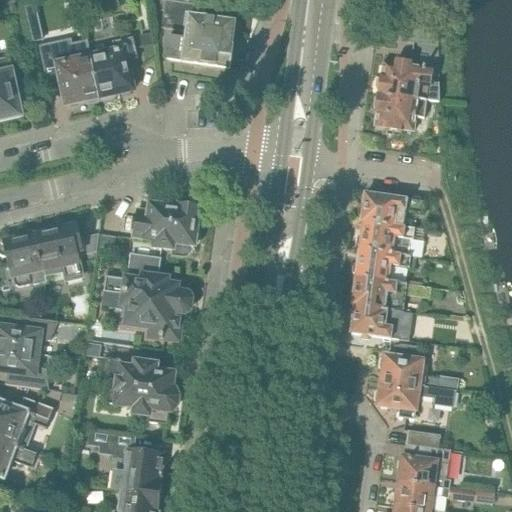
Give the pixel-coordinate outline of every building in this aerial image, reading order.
[(168,61),(229,70),(232,49),(231,49),(235,24),(232,24),(234,12),(235,12),(244,9),(245,0),(161,0),(162,1),(165,2),(161,29),(187,33),(185,42),(171,40),(168,61)] [(33,5),(23,7),(31,41),(41,38),(33,5)] [(428,27),(426,38),(437,39),(437,31),(438,31),(438,28),(428,27)] [(139,37),(142,48),(157,45),(154,34),(139,37)] [(100,102),(114,99),(116,95),(133,92),(127,62),(138,59),(133,39),(113,43),(115,53),(91,58),(100,102)] [(66,106),(83,103),(86,105),(100,102),(91,58),(87,40),(86,41),(72,45),(71,40),(38,47),(46,80),(59,77),(66,106)] [(0,120),(20,116),(8,59),(0,60),(0,120)] [(377,82),(376,89),(377,93),(377,95),(426,102),(440,105),(440,90),(433,89),(433,86),(435,71),(411,67),(412,63),(396,61),(395,63),(386,62),(386,64),(383,64),(381,78),(379,78),(379,80),(377,82)] [(374,101),(373,108),(375,111),(375,113),(376,113),(375,128),(386,129),(386,131),(402,134),(402,131),(413,133),(413,134),(422,135),(424,120),(426,102),(377,95),(377,98),(374,101)] [(361,220),(361,223),(414,230),(403,228),(405,212),(423,215),(424,203),(365,195),(363,206),(359,209),(358,216),(361,220)] [(136,211),(133,240),(152,243),(152,248),(162,249),(172,251),(171,257),(182,259),(183,259),(184,259),(185,259),(186,259),(187,258),(188,257),(189,257),(190,256),(191,255),(191,254),(192,254),(192,253),(193,252),(193,251),(193,250),(193,248),(195,248),(195,245),(197,245),(198,244),(199,243),(199,242),(199,241),(200,240),(200,239),(200,238),(200,236),(200,235),(200,234),(200,233),(199,232),(197,231),(200,209),(178,206),(178,209),(177,213),(161,211),(158,207),(153,206),(149,209),(148,213),(136,211)] [(413,241),(414,230),(361,223),(363,224),(362,235),(357,238),(356,245),(360,249),(360,251),(410,258),(411,257),(408,257),(411,241),(413,241)] [(54,228),(34,232),(43,273),(45,282),(46,282),(45,278),(64,274),(66,280),(82,277),(79,265),(76,254),(79,254),(82,253),(80,243),(85,242),(85,239),(82,225),(54,232),(54,228)] [(0,255),(1,256),(1,257),(2,257),(4,258),(5,258),(6,258),(7,258),(12,280),(14,279),(15,286),(19,288),(45,282),(43,273),(34,232),(7,238),(8,242),(4,243),(4,244),(3,245),(2,245),(1,246),(0,246),(0,255)] [(416,258),(410,258),(360,251),(358,263),(353,266),(352,273),(356,277),(356,278),(430,289),(430,288),(389,283),(391,267),(414,270),(416,258)] [(106,277),(104,294),(121,295),(119,311),(125,312),(123,326),(138,328),(148,330),(146,339),(169,342),(179,343),(183,315),(188,314),(190,311),(192,300),(190,297),(187,294),(177,293),(177,287),(167,285),(168,280),(158,279),(159,268),(160,262),(130,258),(129,264),(127,280),(106,277)] [(352,306),(397,313),(403,313),(405,297),(429,300),(430,289),(356,278),(354,291),(350,294),(349,301),(352,305),(352,306)] [(395,328),(397,313),(352,306),(352,307),(354,307),(354,309),(350,312),(349,319),(352,323),(351,335),(391,340),(400,340),(401,329),(395,328)] [(12,330),(0,328),(0,350),(37,356),(38,343),(50,342),(57,325),(58,325),(58,324),(14,318),(12,330)] [(86,328),(73,326),(72,332),(76,337),(85,338),(86,328)] [(84,344),(83,356),(99,359),(100,346),(84,344)] [(36,367),(37,356),(0,350),(0,373),(7,374),(5,386),(49,392),(49,390),(46,372),(36,367)] [(380,362),(378,370),(382,373),(381,382),(437,390),(438,381),(428,379),(422,378),(424,363),(413,362),(394,359),(384,358),(384,360),(380,362)] [(109,381),(108,391),(106,404),(134,408),(134,415),(148,417),(147,424),(167,426),(169,413),(172,413),(177,407),(178,398),(175,391),(172,391),(174,375),(156,373),(156,366),(135,363),(135,364),(103,359),(100,379),(109,381)] [(375,393),(374,402),(378,405),(378,406),(399,410),(398,419),(414,421),(417,397),(435,399),(434,405),(452,408),(455,392),(445,391),(437,390),(381,382),(380,391),(375,393)] [(0,441),(16,447),(25,451),(31,432),(34,425),(46,430),(53,411),(23,400),(19,411),(0,403),(0,441)] [(408,432),(406,446),(438,450),(440,437),(408,432)] [(0,479),(3,481),(10,462),(31,470),(37,455),(25,451),(16,447),(0,441),(0,479)] [(398,463),(397,469),(401,472),(399,483),(450,490),(450,488),(451,481),(447,481),(450,452),(438,450),(406,446),(405,459),(402,459),(402,462),(398,463)] [(115,473),(112,490),(160,496),(163,475),(161,475),(163,456),(127,451),(126,461),(122,460),(120,474),(115,473)] [(393,495),(393,501),(396,504),(396,507),(430,511),(442,511),(445,510),(446,503),(444,500),(474,504),(475,492),(450,488),(450,490),(399,483),(398,494),(393,495)] [(158,511),(160,496),(112,490),(112,491),(121,493),(118,511),(158,511)]
